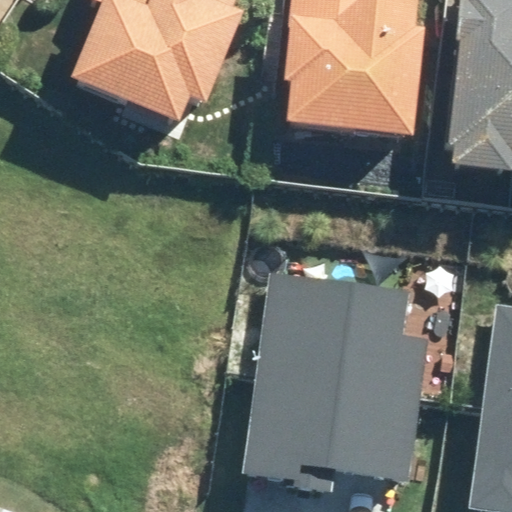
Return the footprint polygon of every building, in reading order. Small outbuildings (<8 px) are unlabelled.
[(90,0),(87,8),(99,13),(66,92),(173,137),(185,111),(202,119),(239,25),(229,18),(236,0),(90,0)] [(289,0),(279,96),(286,98),(281,136),(409,151),(422,40),(412,40),(416,0),(289,0)] [(511,0),(462,0),(463,7),(457,6),(451,55),(456,55),(443,160),(451,162),(450,178),(508,185),(511,169),(511,168),(511,0)] [(273,280),(247,479),(326,489),(328,472),(403,482),(420,345),(398,342),(403,297),(273,280)] [(511,511),(511,315),(500,314),(473,511),(511,511)]
